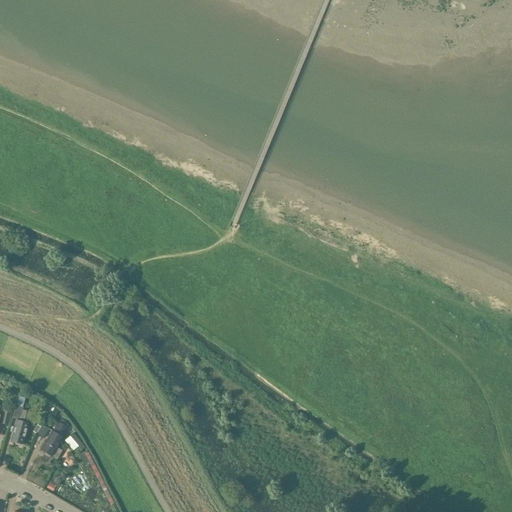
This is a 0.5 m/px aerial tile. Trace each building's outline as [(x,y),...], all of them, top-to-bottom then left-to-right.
[(15,445),(18,446),(20,444),(21,445),(31,412),(22,409),(23,408),(15,405),(11,418),(16,420),(10,441),(14,443),(15,445)] [(0,423),(8,425),(12,410),(2,408),(2,410),(0,409),(1,407),(0,406),(0,423)] [(44,455),(48,457),(50,456),(50,457),(51,456),(56,447),(68,428),(58,421),(40,450),(44,453),(44,455)] [(36,434),(43,438),(48,429),(42,425),(36,434)] [(73,433),(64,440),(73,451),(75,448),(78,453),(85,447),(73,433)] [(62,451),(56,447),(51,456),(56,459),(62,451)]
